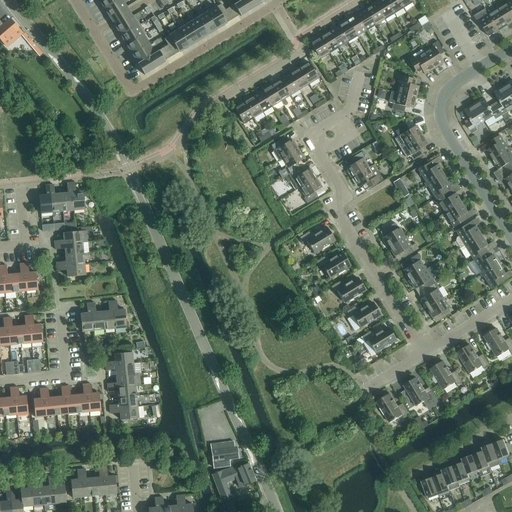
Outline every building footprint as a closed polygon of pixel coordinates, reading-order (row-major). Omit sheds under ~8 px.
[(98,0),(104,8),(117,0),(98,0)] [(121,0),(117,0),(104,8),(110,17),(126,8),(121,0)] [(241,0),(238,2),(233,5),(239,15),(240,17),(262,4),(259,0),(241,0)] [(379,0),(374,3),(384,20),(394,14),(385,0),(379,0)] [(385,0),(394,14),(403,8),(397,0),(385,0)] [(397,0),(403,8),(412,2),(410,0),(397,0)] [(365,9),(375,25),(384,20),(374,3),(365,9)] [(498,9),(508,26),(511,23),(511,11),(507,3),(498,9)] [(216,7),(220,13),(225,10),(221,4),(218,6),(216,7)] [(233,5),(230,7),(236,17),(239,15),(233,5)] [(216,7),(206,13),(216,29),(226,24),(220,13),(216,7)] [(230,7),(225,10),(231,20),(236,17),(230,7)] [(356,14),(366,31),(375,25),(365,9),(356,14)] [(489,15),(499,31),(508,26),(498,9),(489,15)] [(225,10),(220,13),(226,24),(231,20),(225,10)] [(196,16),(207,35),(216,29),(206,13),(197,19),(196,16)] [(347,20),(357,37),(366,31),(356,14),(347,20)] [(134,15),(115,27),(121,36),(140,24),(134,15)] [(499,31),(489,15),(479,20),(489,37),(499,31)] [(196,16),(186,22),(198,41),(207,35),(196,16)] [(0,40),(2,43),(3,43),(18,29),(10,19),(2,26),(0,23),(0,40)] [(337,26),(348,42),(357,37),(347,20),(337,26)] [(186,22),(177,28),(178,30),(188,46),(198,41),(186,22)] [(140,24),(121,36),(127,45),(145,34),(140,24)] [(328,31),(338,48),(348,42),(337,26),(328,31)] [(178,30),(169,36),(173,42),(179,52),(188,46),(178,30)] [(319,37),(329,54),(338,48),(328,31),(319,37)] [(145,34),(127,45),(132,54),(148,44),(143,36),(146,34),(145,34)] [(166,38),(164,39),(168,45),(173,42),(169,36),(166,38)] [(309,43),(320,59),(329,54),(319,37),(309,43)] [(173,42),(168,45),(174,55),(179,52),(173,42)] [(433,46),(430,48),(424,52),(434,69),(443,63),(439,56),(444,53),(437,42),(432,45),(433,46)] [(148,44),(132,54),(138,63),(154,54),(148,44)] [(168,45),(162,49),(168,59),(174,55),(168,45)] [(36,47),(33,49),(39,57),(43,54),(36,47)] [(162,49),(158,51),(164,61),(168,59),(162,49)] [(138,63),(137,64),(144,75),(165,62),(164,61),(158,51),(154,54),(138,63)] [(434,69),(424,52),(414,58),(413,56),(408,59),(415,70),(420,67),(424,75),(434,69)] [(351,59),(353,63),(355,66),(361,63),(358,60),(356,56),(351,59)] [(298,68),(308,84),(318,79),(318,78),(320,77),(316,70),(314,71),(308,62),(298,68)] [(289,74),(299,90),(308,84),(298,68),(289,74)] [(280,79),(290,96),(299,90),(289,74),(280,79)] [(397,93),(416,98),(418,87),(410,85),(412,79),(399,76),(397,82),(399,82),(397,93)] [(271,85),(281,101),(290,96),(280,79),(271,85)] [(261,91),(272,107),(281,101),(271,85),(261,91)] [(495,105),(502,116),(507,112),(505,109),(511,104),(511,99),(504,86),(494,92),(501,102),(495,105)] [(272,107),(261,91),(252,96),(262,113),(272,107)] [(389,103),(392,103),(391,109),(403,112),(405,107),(413,109),(416,98),(397,93),(391,92),(389,103)] [(315,95),(309,98),(312,104),(318,101),(315,95)] [(243,102),(253,118),(262,113),(252,96),(243,102)] [(474,105),(485,121),(494,116),(496,119),(502,116),(495,105),(490,109),(484,99),(474,105)] [(253,118),(243,102),(233,108),(244,124),(253,118)] [(471,120),(466,124),(472,134),(478,131),(476,127),(485,121),(474,105),(465,111),(471,120)] [(400,148),(422,135),(416,125),(409,130),(406,125),(395,131),(398,137),(394,139),(400,148)] [(422,135),(400,148),(406,158),(409,156),(413,161),(424,154),(421,149),(428,145),(422,135)] [(475,136),(470,139),(475,147),(480,144),(475,136)] [(493,160),(511,149),(510,147),(508,148),(500,136),(487,144),(490,149),(487,151),(493,160)] [(285,144),(282,139),(271,146),(273,150),(271,151),(277,162),(298,149),(292,140),(285,144)] [(304,159),(298,149),(281,159),(285,164),(283,169),(276,173),(280,180),(300,168),(297,163),(304,159)] [(511,150),(511,149),(493,160),(499,170),(502,168),(505,173),(511,168),(511,154),(510,152),(511,151),(511,150)] [(352,178),(369,168),(363,158),(364,157),(361,152),(350,159),(353,164),(346,168),(352,178)] [(400,160),(394,164),(399,171),(404,167),(401,163),(400,160)] [(425,185),(443,174),(437,165),(434,167),(431,161),(418,170),(426,182),(424,183),(425,185)] [(369,168),(352,178),(358,187),(365,183),(368,188),(382,180),(379,174),(378,175),(372,166),(369,168)] [(300,168),(289,175),(292,180),(293,179),(299,188),(316,178),(310,168),(303,173),(300,168)] [(443,174),(425,185),(426,187),(428,186),(436,199),(449,190),(446,186),(449,184),(443,174)] [(316,178),(299,188),(305,198),(303,199),(306,204),(317,197),(314,192),(322,188),(316,178)] [(399,179),(393,182),(398,191),(403,198),(408,195),(399,179)] [(61,194),(63,212),(73,211),(70,183),(66,184),(67,193),(61,194)] [(70,183),(73,211),(84,210),(83,198),(88,197),(86,192),(83,192),(76,192),(75,183),(70,183)] [(49,186),(52,213),(63,212),(61,194),(54,195),(54,185),(49,186)] [(52,213),(49,186),(44,186),(45,196),(39,196),(41,214),(52,213)] [(449,190),(436,199),(443,211),(441,212),(443,214),(461,203),(455,193),(452,195),(449,190)] [(461,203),(443,214),(444,216),(445,215),(453,228),(467,219),(463,214),(467,212),(461,203)] [(389,247),(405,237),(399,227),(398,228),(395,223),(383,230),(386,236),(383,237),(389,247)] [(455,231),(459,236),(456,238),(455,242),(460,249),(463,247),(481,236),(475,226),(472,228),(469,223),(455,231)] [(63,240),(54,241),(54,245),(87,242),(86,232),(91,232),(91,227),(80,228),(81,231),(63,233),(63,240)] [(329,244),(334,241),(327,228),(321,232),(320,231),(314,235),(311,231),(299,238),(302,244),(307,241),(314,253),(322,249),(329,245),(329,244)] [(428,232),(422,235),(426,243),(429,242),(430,243),(434,241),(428,232)] [(466,248),(473,260),(486,252),(484,247),(487,245),(481,236),(463,247),(464,249),(466,248)] [(405,237),(389,247),(394,257),(398,255),(401,260),(418,249),(415,244),(411,247),(405,237)] [(88,253),(87,242),(54,245),(55,250),(64,249),(65,255),(83,253),(83,254),(88,253)] [(486,252),(473,260),(481,272),(479,274),(480,275),(498,264),(492,255),(489,257),(486,252)] [(84,264),(83,254),(83,253),(65,255),(65,261),(56,262),(57,267),(84,264)] [(344,269),(350,266),(342,253),(336,257),(336,256),(329,260),(326,255),(315,262),(319,268),(322,266),(329,278),(337,274),(344,270),(344,269)] [(403,270),(409,280),(425,270),(419,260),(420,257),(418,254),(403,263),(406,268),(403,270)] [(23,264),(26,292),(38,290),(36,272),(29,273),(28,263),(23,264)] [(13,275),(15,293),(26,292),(23,264),(19,264),(19,274),(13,275)] [(84,264),(57,267),(57,271),(66,270),(67,277),(85,275),(84,264)] [(498,264),(480,275),(482,277),(483,276),(491,289),(504,281),(501,276),(504,274),(498,264)] [(2,266),(5,294),(15,293),(13,275),(7,275),(6,265),(2,266)] [(425,270),(409,280),(415,289),(418,288),(421,292),(433,285),(435,283),(432,279),(433,278),(434,274),(430,267),(425,270)] [(359,294),(365,291),(357,278),(351,281),(344,285),(341,280),(331,287),(334,293),(337,291),(345,303),(352,298),(353,299),(360,295),(359,294)] [(433,285),(421,292),(424,297),(420,299),(426,309),(443,298),(437,289),(436,290),(433,285)] [(317,288),(311,292),(315,297),(321,293),(317,288)] [(461,288),(457,291),(460,297),(465,294),(461,288)] [(443,298),(426,309),(432,318),(435,316),(438,321),(450,314),(447,309),(449,308),(443,298)] [(102,312),(104,330),(115,329),(112,301),(107,302),(108,311),(102,312)] [(112,301),(115,329),(126,328),(124,310),(117,310),(116,301),(112,301)] [(90,304),(93,331),(104,330),(102,312),(96,312),(95,303),(90,304)] [(374,319),(380,316),(372,303),(367,306),(366,306),(360,310),(357,305),(346,312),(349,317),(352,316),(360,328),(367,323),(368,324),(375,320),(374,319)] [(80,314),(82,332),(93,331),(90,304),(86,304),(86,313),(80,314)] [(19,327),(20,345),(31,344),(28,316),(24,316),(25,326),(19,327)] [(28,316),(31,344),(42,343),(41,325),(34,325),(33,316),(28,316)] [(0,346),(9,346),(7,318),(2,319),(3,328),(0,328),(0,346)] [(7,318),(9,346),(20,345),(19,327),(12,327),(11,318),(7,318)] [(390,344),(395,340),(388,328),(382,331),(375,335),(372,330),(361,337),(365,342),(368,340),(375,353),(383,348),(383,349),(390,344)] [(511,354),(511,353),(511,342),(510,338),(505,341),(501,334),(500,335),(497,329),(484,337),(488,342),(487,343),(491,350),(492,349),(496,357),(509,349),(511,354)] [(351,336),(346,339),(348,344),(354,340),(351,336)] [(470,345),(457,353),(461,359),(460,359),(465,366),(470,373),(482,366),(484,369),(489,365),(483,355),(478,357),(474,351),(470,345)] [(105,367),(133,364),(132,352),(114,354),(115,361),(105,362),(105,367)] [(362,355),(349,363),(353,370),(366,362),(362,355)] [(33,360),(34,373),(41,372),(40,359),(33,360)] [(11,362),(12,375),(19,374),(18,361),(11,362)] [(457,385),(463,382),(456,371),(451,374),(447,367),(443,362),(431,370),(434,375),(434,376),(438,383),(438,382),(443,390),(455,382),(457,385)] [(133,364),(105,367),(106,371),(115,370),(116,377),(139,374),(134,375),(133,364)] [(117,383),(107,384),(108,388),(135,386),(140,385),(139,374),(116,377),(117,383)] [(439,404),(436,398),(429,387),(425,390),(421,384),(420,384),(417,378),(404,386),(407,392),(411,399),(412,399),(416,406),(421,403),(422,404),(424,402),(426,405),(427,407),(428,407),(429,408),(431,408),(433,408),(434,407),(439,404)] [(87,385),(89,412),(101,411),(99,393),(92,394),(91,384),(87,385)] [(77,396),(79,413),(89,412),(87,385),(82,385),(83,395),(77,396)] [(65,387),(68,414),(79,413),(77,396),(71,396),(70,386),(65,387)] [(135,386),(108,388),(108,392),(118,391),(118,398),(136,396),(135,386)] [(14,388),(17,415),(28,414),(26,396),(20,397),(19,387),(14,388)] [(55,398),(57,415),(68,414),(65,387),(60,387),(61,397),(55,398)] [(4,398),(6,416),(17,415),(14,388),(10,388),(11,398),(4,398)] [(46,416),(43,389),(39,389),(40,399),(33,400),(35,417),(46,416)] [(43,389),(46,416),(57,415),(55,398),(49,398),(48,389),(43,389)] [(404,418),(409,415),(403,404),(398,407),(394,400),(393,400),(390,395),(377,402),(381,408),(380,409),(384,416),(385,415),(389,423),(402,415),(404,418)] [(136,396),(118,398),(119,404),(109,405),(110,410),(138,407),(136,396)] [(110,410),(110,414),(120,413),(120,420),(139,418),(143,418),(142,407),(138,407),(110,410)] [(493,444),(499,461),(510,457),(504,440),(493,444)] [(488,465),(489,465),(490,468),(490,469),(500,465),(499,461),(493,444),(481,448),(483,452),(483,451),(488,465)] [(211,450),(212,461),(213,468),(230,466),(229,459),(237,458),(235,447),(211,450)] [(483,451),(483,452),(472,455),(479,472),(490,468),(489,465),(488,465),(483,451)] [(468,476),(479,472),(472,455),(461,459),(463,463),(468,476)] [(452,467),(459,483),(470,479),(468,476),(463,463),(452,467)] [(230,495),(225,483),(235,479),(238,487),(255,480),(248,464),(237,468),(235,465),(213,473),(221,498),(230,495)] [(93,478),(95,496),(105,495),(103,467),(98,468),(99,478),(93,478)] [(103,467),(105,495),(117,494),(115,476),(108,477),(107,467),(103,467)] [(448,487),(450,491),(460,487),(459,483),(452,467),(441,471),(442,474),(443,474),(448,487)] [(84,497),(81,469),(77,470),(78,480),(71,480),(73,498),(84,497)] [(81,469),(84,497),(95,496),(93,478),(87,479),(86,469),(81,469)] [(432,478),(438,495),(450,491),(448,487),(443,474),(442,474),(432,478)] [(42,487),(44,505),(55,504),(52,476),(48,477),(49,487),(42,487)] [(52,476),(55,504),(66,503),(64,485),(57,486),(56,476),(52,476)] [(30,479),(33,506),(44,505),(42,487),(36,488),(35,478),(30,479)] [(438,495),(432,478),(421,482),(427,499),(438,495)] [(33,506),(30,479),(26,479),(27,489),(20,489),(21,500),(22,507),(33,506)] [(10,492),(12,511),(22,511),(22,507),(21,500),(15,501),(14,491),(10,492)] [(0,502),(1,511),(12,511),(10,492),(5,492),(6,502),(0,502)] [(180,496),(181,511),(192,511),(192,505),(186,505),(184,495),(180,496)] [(170,507),(170,511),(181,511),(180,496),(176,496),(177,506),(170,507)] [(160,511),(159,498),(154,499),(155,508),(148,509),(148,511),(160,511)] [(170,511),(170,507),(164,508),(163,498),(159,498),(160,511),(170,511)]
